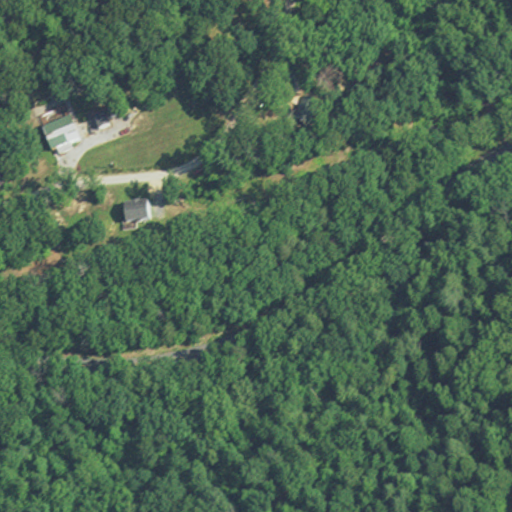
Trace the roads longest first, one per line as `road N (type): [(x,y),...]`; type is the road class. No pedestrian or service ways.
road 1 (residential): [(0,358),(131,365),(236,341),(309,303),(439,199),(511,153)]
road 2 (residential): [(291,0),(257,86),(206,156),(179,171),(0,205)]
